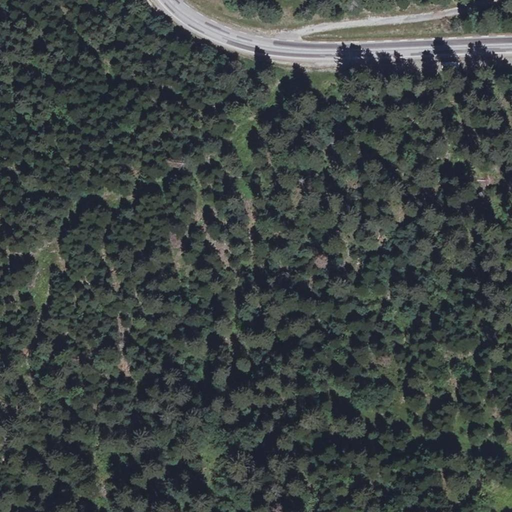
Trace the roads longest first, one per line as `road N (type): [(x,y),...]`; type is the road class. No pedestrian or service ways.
road 1 (secondary): [(171,0),(234,39),(284,47),(511,45)]
road 2 (track): [(284,47),(303,30),(463,11),(492,0)]
